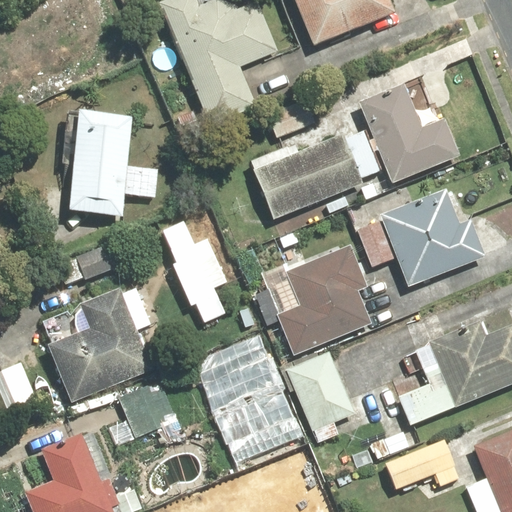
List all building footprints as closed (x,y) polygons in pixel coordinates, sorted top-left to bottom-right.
[(201,0),(165,0),(212,124),(259,106),(242,62),(279,49),(260,0),(242,7),(238,0),(218,0),(204,6),(201,0)] [(301,0),(318,43),(397,14),(391,0),(301,0)] [(412,88),(367,105),(394,177),(459,152),(444,111),(424,119),(412,88)] [(136,113),(85,108),(76,212),(127,216),(136,113)] [(297,110),(265,124),(273,143),(305,129),(297,110)] [(256,171),(274,220),(365,185),(347,137),(256,171)] [(383,213),(412,283),(488,252),(476,224),(468,227),(451,185),(383,213)] [(186,308),(195,327),(222,315),(210,290),(224,284),(206,242),(192,248),(181,222),(154,234),(168,265),(161,268),(180,311),(186,308)] [(283,313),(297,351),(373,322),(358,284),(368,280),(354,243),(288,267),(303,305),(283,313)] [(50,267),(58,288),(106,271),(98,249),(50,267)] [(51,344),(74,399),(155,364),(122,286),(80,304),(90,328),(51,344)] [(433,341),(460,404),(511,381),(511,324),(488,335),(482,320),(433,341)] [(334,346),(289,365),(316,429),(361,410),(334,346)] [(15,364),(0,371),(0,409),(3,415),(32,402),(15,364)] [(131,441),(174,421),(164,400),(149,407),(140,388),(112,401),(131,441)] [(245,469),(309,442),(287,389),(257,402),(267,424),(232,439),(245,469)] [(392,405),(375,412),(386,436),(403,429),(392,405)] [(501,511),(506,510),(507,511),(511,511),(511,428),(478,443),(491,473),(468,482),(480,511),(501,511)] [(373,463),(409,447),(402,430),(366,446),(373,463)] [(29,488),(39,511),(119,511),(129,508),(97,432),(44,454),(54,478),(29,488)] [(447,436),(388,461),(400,488),(440,471),(446,483),(464,476),(447,436)]
